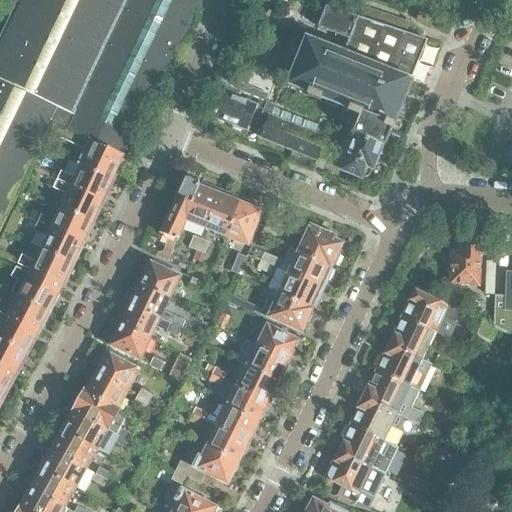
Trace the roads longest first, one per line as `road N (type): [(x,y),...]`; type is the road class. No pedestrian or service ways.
road 1 (residential): [(171,139),(0,489)]
road 2 (residential): [(391,216),(389,247),(258,511)]
road 3 (residential): [(391,216),(171,139)]
road 4 (residential): [(494,0),(432,152),(432,191)]
road 5 (residential): [(171,139),(226,0)]
